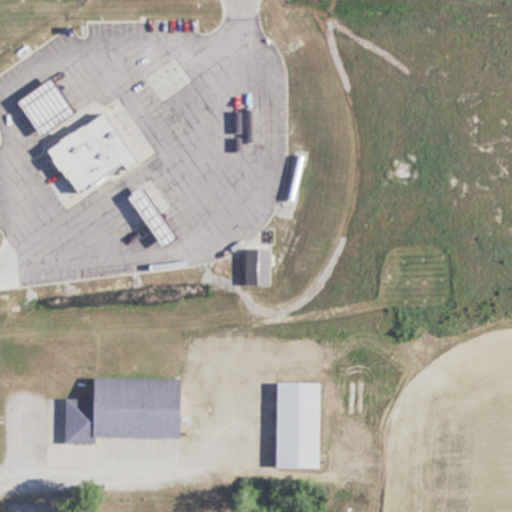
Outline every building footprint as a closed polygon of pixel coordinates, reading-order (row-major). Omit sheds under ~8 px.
[(41,132),(75,109),(51,74),(17,97),(41,132)] [(413,100),(413,78),(400,78),(400,100),(413,100)] [(79,190),(122,160),(126,165),(137,158),(102,109),(49,146),(79,190)] [(240,148),(262,148),(262,122),(240,122),(240,148)] [(403,188),(403,162),(354,162),(354,188),(403,188)] [(290,178),(290,193),(318,193),(318,178),(290,178)] [(127,194),(142,183),(177,232),(162,243),(127,194)] [(100,437),(189,438),(190,379),(94,379),(94,399),(68,399),(67,442),(100,443),(100,437)] [(324,469),(325,383),(280,382),(278,468),(324,469)]
